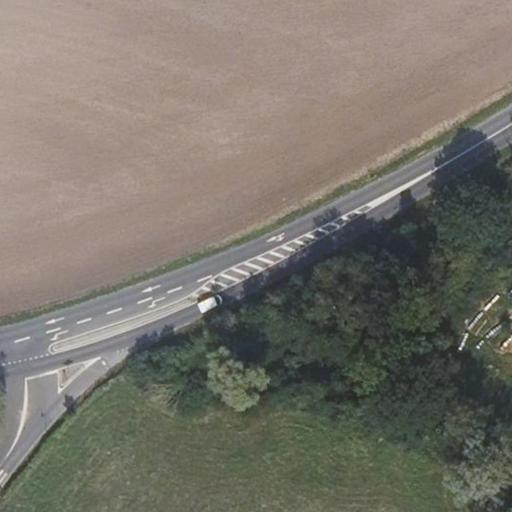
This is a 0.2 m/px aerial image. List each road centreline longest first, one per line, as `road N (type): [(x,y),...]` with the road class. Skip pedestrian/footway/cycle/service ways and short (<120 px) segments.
road 1 (tertiary): [(39,366),(197,311),(430,172)]
road 2 (tertiary): [(282,237),(0,335)]
road 3 (tertiary): [(282,237),(212,278),(28,343)]
road 4 (tertiary): [(430,172),(282,237)]
